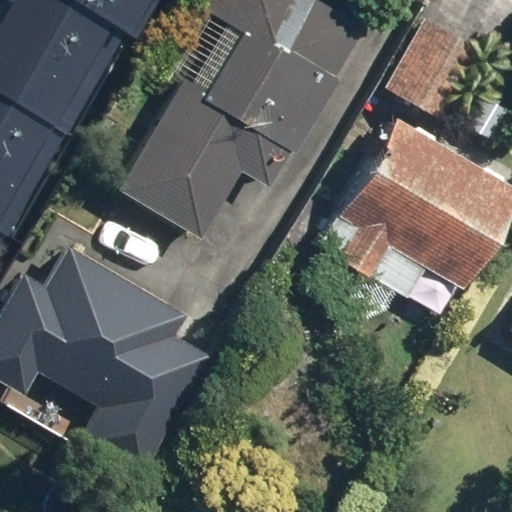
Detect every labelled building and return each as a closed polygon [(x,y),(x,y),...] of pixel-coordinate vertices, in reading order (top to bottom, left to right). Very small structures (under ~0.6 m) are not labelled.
[(227,0),(121,174),(204,223),(245,159),(274,173),(292,137),(300,139),(342,67),(338,63),(368,11),(347,0),(227,0)] [(480,37),(425,10),(388,79),(444,107),(480,37)] [(0,200),(53,112),(2,81),(20,50),(0,38),(0,200)] [(511,201),(511,169),(397,108),(317,234),(413,284),(427,258),(469,276),(511,201)] [(169,334),(186,303),(44,223),(0,301),(0,340),(130,414),(136,404),(171,424),(209,357),(169,334)]
